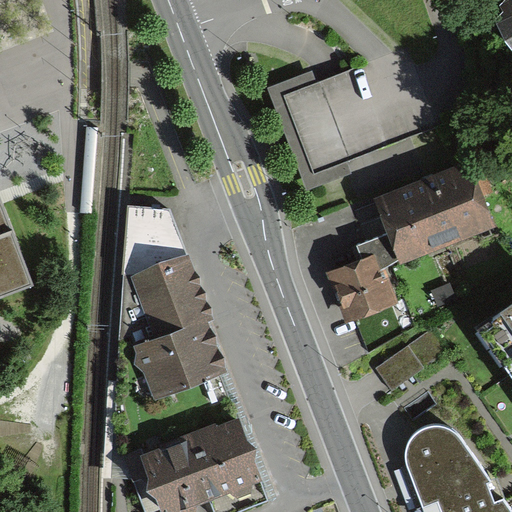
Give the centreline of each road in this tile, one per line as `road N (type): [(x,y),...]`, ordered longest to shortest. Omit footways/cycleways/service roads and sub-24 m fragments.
road 1 (secondary): [(364,511),(181,31)]
road 2 (residential): [(315,0),(395,79),(428,88),(448,82),(453,65),(434,0)]
